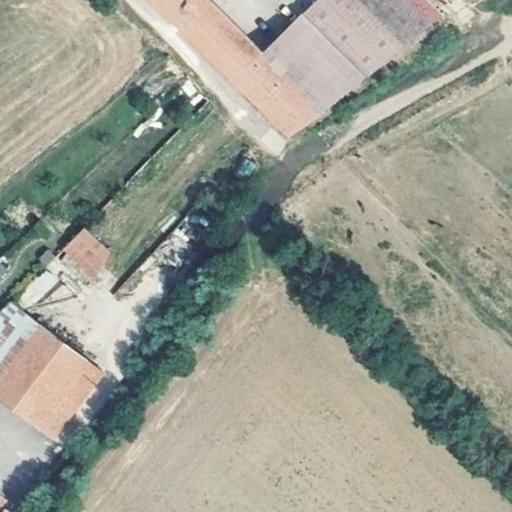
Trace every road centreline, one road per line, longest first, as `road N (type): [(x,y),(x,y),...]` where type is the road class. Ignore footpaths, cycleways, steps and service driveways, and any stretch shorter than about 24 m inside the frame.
road 1 (track): [(511,33),(330,145),(307,155),(279,145)]
road 2 (residential): [(135,0),(279,145)]
